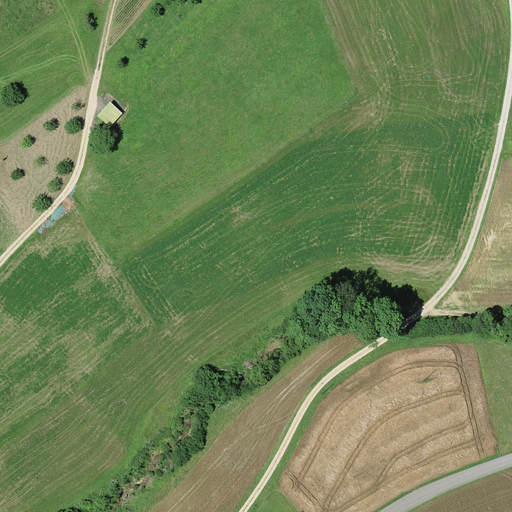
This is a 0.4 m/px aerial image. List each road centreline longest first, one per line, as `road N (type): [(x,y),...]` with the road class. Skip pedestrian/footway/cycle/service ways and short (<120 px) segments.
road 1 (track): [(244,511),(321,386),(427,309),(453,279),(481,213),(511,46)]
road 2 (track): [(116,0),(73,183),(0,266)]
road 3 (tertiary): [(511,460),(392,511)]
